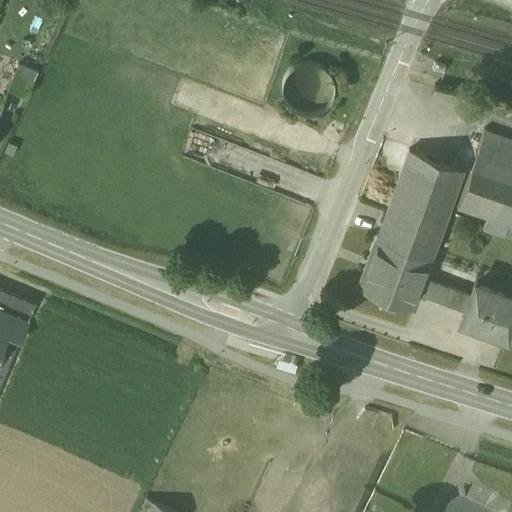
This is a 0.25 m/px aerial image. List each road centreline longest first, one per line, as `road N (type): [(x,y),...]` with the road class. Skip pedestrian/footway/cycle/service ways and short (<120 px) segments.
road 1 (residential): [(290,335),(427,0)]
road 2 (secondary): [(290,335),(0,221)]
road 3 (secondary): [(511,405),(290,335)]
